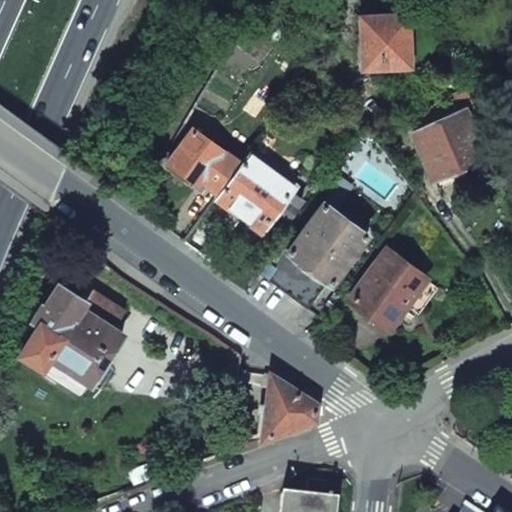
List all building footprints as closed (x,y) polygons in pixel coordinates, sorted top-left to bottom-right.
[(359,15),(360,70),(411,68),(409,14),(359,15)] [(436,103),(443,118),(463,109),(466,116),(482,109),(468,84),(436,103)] [(436,103),(407,120),(411,132),(443,118),(436,103)] [(443,118),(411,132),(432,179),(484,156),(466,116),(463,109),(443,118)] [(191,128),(166,162),(203,189),(206,185),(217,193),(240,163),(191,128)] [(240,163),(217,193),(214,197),(260,232),(294,185),(248,152),(240,163)] [(322,201),(287,249),(285,251),(327,281),(330,284),(366,234),(322,201)] [(278,243),(257,272),(307,309),(327,281),(285,251),(287,249),(278,243)] [(385,250),(349,298),(388,327),(424,278),(385,250)] [(40,303),(30,318),(37,323),(17,352),(40,367),(42,366),(80,390),(86,381),(90,383),(91,383),(98,387),(112,367),(104,361),(110,351),(108,350),(119,333),(114,329),(119,321),(117,320),(124,311),(87,287),(80,298),(57,283),(42,304),(40,303)] [(316,404),(269,373),(266,404),(261,440),(314,420),(316,404)] [(261,440),(266,404),(260,403),(254,443),(261,440)] [(280,496),(278,511),(333,511),(335,502),(330,501),(332,482),(307,480),(305,498),(280,496)]
